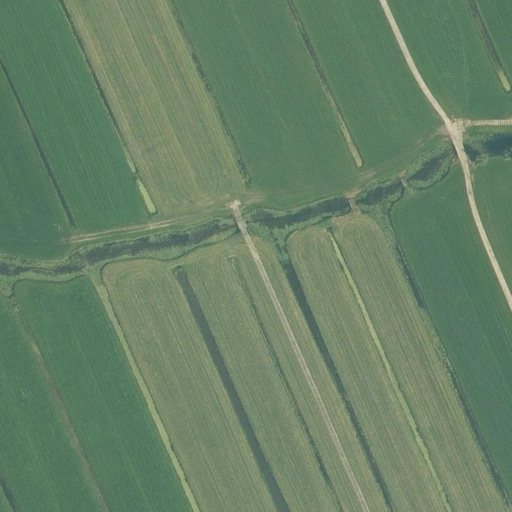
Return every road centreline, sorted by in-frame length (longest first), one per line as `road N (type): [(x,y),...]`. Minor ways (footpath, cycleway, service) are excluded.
road 1 (track): [(95,233),(343,183),(453,128),(477,218),(511,301)]
road 2 (track): [(366,511),(234,202)]
road 3 (track): [(383,0),(424,88),(453,128),(511,121)]
